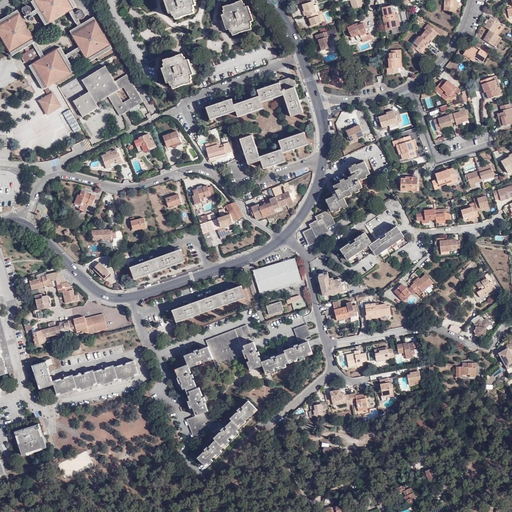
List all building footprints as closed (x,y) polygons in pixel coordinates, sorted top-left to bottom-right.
[(73,0),(34,0),(32,2),(36,10),(38,13),(46,25),(69,11),(73,9),(77,6),(73,0)] [(166,0),(172,14),(173,13),(174,17),(175,16),(176,20),(182,18),(182,17),(189,15),(195,13),(194,10),(195,10),(194,6),(195,6),(192,0),(166,0)] [(223,14),(228,29),(229,29),(230,32),(232,32),(233,35),(239,34),(239,33),(246,31),(252,29),(251,26),(252,25),(251,22),(252,22),(247,6),(246,7),(244,3),(243,4),(242,0),(236,2),(236,3),(230,5),(229,5),(223,7),(224,10),(223,10),(224,14),(223,14)] [(364,6),(361,0),(350,0),(350,1),(353,9),(354,9),(355,11),(359,10),(358,8),(364,6)] [(445,0),(445,10),(455,11),(456,0),(445,0)] [(313,2),(302,5),(304,12),(303,12),(304,16),(306,15),(308,20),(309,20),(311,26),(322,23),(318,12),(316,12),(314,5),(313,2)] [(27,15),(31,13),(31,12),(32,9),(30,6),(28,6),(22,9),(22,12),(24,14),(27,15)] [(392,11),(391,6),(383,8),(385,17),(384,17),(385,23),(387,22),(387,26),(385,26),(387,31),(392,30),(392,28),(399,27),(397,19),(399,18),(398,14),(395,14),(394,10),(392,11)] [(76,15),(73,9),(69,11),(78,26),(81,24),(78,19),(76,15)] [(33,43),(36,42),(36,41),(24,21),(22,18),(18,10),(0,20),(0,34),(13,55),(33,43)] [(38,13),(36,10),(31,13),(27,15),(22,18),(24,21),(30,18),(33,16),(38,13)] [(77,13),(76,15),(78,19),(81,19),(83,19),(85,17),(85,14),(82,10),(80,10),(78,11),(77,13)] [(81,24),(78,26),(70,31),(79,47),(81,50),(89,62),(112,48),(94,17),(81,24)] [(493,46),(500,37),(494,33),(500,24),(491,18),(487,24),(487,23),(485,27),(490,30),(488,34),(485,40),(493,46)] [(355,26),(355,25),(348,27),(352,37),(356,36),(358,40),(362,39),(362,38),(367,36),(367,35),(366,34),(368,34),(366,29),(365,27),(363,23),(358,25),(355,26)] [(437,34),(432,30),(429,28),(426,30),(421,37),(420,36),(412,46),(420,53),(428,43),(429,44),(437,34)] [(319,40),(322,51),(332,48),(330,40),(339,37),(336,29),(316,35),(317,40),(319,40)] [(502,38),(500,37),(493,46),(496,47),(502,38)] [(42,59),(45,57),(36,42),(33,43),(35,47),(40,55),(42,59)] [(25,63),(40,55),(35,47),(21,56),(25,63)] [(67,58),(65,55),(61,47),(45,57),(42,59),(29,66),(44,90),(44,89),(48,87),(75,71),(67,58)] [(81,50),(79,47),(65,55),(67,58),(73,55),(76,53),(81,50)] [(470,58),(473,61),(476,57),(483,62),(488,55),(480,50),(479,52),(472,47),(470,50),(467,49),(464,53),(470,57),(470,58)] [(400,55),(402,55),(401,50),(391,51),(391,53),(389,53),(390,59),(389,58),(389,68),(387,68),(388,73),(398,73),(398,68),(401,67),(400,55)] [(80,54),(76,53),(73,55),(72,59),(73,62),(76,63),(82,60),(82,57),(80,54)] [(472,62),(473,61),(470,58),(470,57),(464,53),(464,55),(466,56),(465,57),(472,62)] [(191,75),(192,75),(187,60),(186,60),(185,57),(184,57),(183,54),(177,56),(170,59),(170,58),(164,60),(165,63),(164,64),(165,67),(164,68),(169,83),(170,83),(171,86),(172,86),(173,89),(179,87),(179,86),(186,84),(187,85),(192,83),(191,79),(192,79),(191,75)] [(96,104),(108,97),(116,92),(120,89),(115,82),(106,66),(82,80),(89,92),(90,92),(96,104)] [(116,92),(108,97),(120,116),(144,101),(127,74),(115,82),(120,89),(124,87),(130,98),(123,103),(116,92)] [(293,77),(289,78),(292,88),(295,87),(297,87),(293,77)] [(373,77),(365,78),(366,86),(374,85),(373,77)] [(496,88),(494,80),(492,77),(481,81),(485,92),(487,92),(489,98),(500,95),(498,87),(496,88)] [(292,88),(289,78),(279,81),(280,83),(283,91),(292,88)] [(496,79),(494,80),(496,88),(498,87),(500,95),(502,94),(496,79)] [(437,92),(438,91),(440,89),(445,93),(442,95),(442,96),(446,100),(450,95),(453,98),(456,97),(460,91),(460,90),(459,89),(457,87),(456,88),(453,85),(451,83),(448,80),(445,83),(442,81),(434,89),(437,92)] [(283,91),(280,83),(258,90),(260,96),(262,102),(284,95),(283,91)] [(295,87),(292,88),(283,91),(284,95),(291,117),(303,113),(295,87)] [(54,91),(52,93),(48,95),(39,100),(47,115),(62,106),(54,91)] [(99,107),(96,104),(90,92),(89,92),(73,101),(83,117),(99,107)] [(262,102),(260,96),(234,105),(236,111),(238,117),(264,109),(262,102)] [(236,111),(234,105),(232,99),(207,108),(211,120),(236,111)] [(502,118),(503,125),(511,122),(511,107),(511,108),(510,103),(500,106),(501,110),(503,110),(503,112),(501,112),(497,113),(499,119),(502,118)] [(64,113),(75,132),(81,129),(70,110),(64,113)] [(466,112),(468,111),(467,110),(433,120),(437,130),(448,127),(447,125),(452,123),(456,121),(457,124),(469,120),(468,117),(466,112)] [(389,125),(397,123),(395,114),(387,116),(387,115),(379,117),(382,128),(389,125)] [(356,128),(347,132),(351,142),(364,136),(359,125),(355,127),(356,128)] [(172,148),(182,144),(177,131),(163,136),(167,147),(171,145),(172,148)] [(282,149),(283,153),(309,145),(304,132),(279,141),(282,149)] [(139,153),(154,147),(149,134),(139,138),(139,139),(135,141),(139,153)] [(249,165),(261,160),(260,157),(252,135),(240,139),(249,165)] [(402,154),(401,155),(403,159),(416,155),(410,136),(396,140),(398,145),(399,144),(402,154)] [(206,148),(207,152),(219,148),(218,146),(221,146),(219,141),(210,143),(211,146),(206,148)] [(207,152),(208,153),(210,161),(227,156),(226,153),(232,151),(230,145),(229,145),(228,143),(224,144),(225,146),(219,148),(207,152)] [(260,157),(261,160),(264,169),(286,162),(283,153),(282,149),(260,157)] [(118,153),(117,150),(112,152),(113,154),(108,156),(107,154),(102,156),(106,168),(112,166),(111,164),(117,162),(117,164),(123,162),(119,153),(118,153)] [(229,162),(234,159),(232,151),(226,153),(227,156),(229,162)] [(511,157),(511,158),(510,156),(501,161),(508,173),(511,171),(511,157)] [(359,179),(362,178),(370,174),(365,161),(349,169),(353,177),(333,186),(337,194),(326,199),(331,212),(347,205),(344,196),(347,195),(351,193),(363,188),(361,184),(359,179)] [(490,165),(486,167),(482,168),(478,169),(479,171),(464,176),(466,183),(469,182),(471,188),(479,186),(478,182),(482,181),(482,179),(486,178),(487,182),(495,179),(494,175),(491,166),(490,165)] [(451,179),(457,177),(454,168),(435,174),(437,179),(432,181),(435,189),(440,188),(439,186),(447,184),(452,182),(451,179)] [(418,177),(411,177),(411,178),(406,178),(401,178),(401,190),(412,190),(412,188),(417,189),(418,177)] [(200,199),(211,196),(208,185),(203,187),(203,188),(198,190),(197,189),(193,190),(194,195),(192,196),(195,204),(201,202),(200,199)] [(511,196),(511,186),(493,192),(495,199),(500,198),(501,201),(509,199),(508,197),(511,196)] [(75,203),(81,205),(83,202),(89,204),(92,206),(97,196),(91,194),(91,195),(86,193),(87,192),(82,190),(80,195),(78,194),(75,203)] [(289,192),(270,199),(271,202),(274,210),(287,204),(288,206),(294,203),(289,192)] [(174,206),(182,203),(179,194),(166,198),(168,207),(173,205),(174,206)] [(479,204),(476,205),(476,206),(478,212),(481,210),(481,209),(489,206),(486,196),(477,198),(479,204)] [(83,202),(81,205),(79,209),(85,212),(89,204),(83,202)] [(235,221),(243,216),(242,212),(236,202),(226,205),(231,214),(234,220),(235,222),(235,221)] [(251,207),(256,220),(275,213),(274,210),(271,202),(260,207),(259,204),(251,207)] [(476,218),(479,217),(478,212),(476,206),(470,208),(462,210),(464,219),(468,218),(475,216),(476,218)] [(376,256),(379,254),(405,237),(397,226),(398,225),(388,209),(367,223),(377,237),(386,231),(387,232),(372,243),(365,233),(340,249),(345,256),(340,259),(343,263),(369,245),(376,256)] [(435,210),(435,209),(424,210),(424,213),(416,213),(417,220),(422,220),(425,219),(425,220),(429,220),(436,219),(435,210)] [(447,209),(435,210),(436,219),(436,221),(446,220),(446,218),(450,218),(450,212),(447,213),(447,209)] [(328,211),(316,217),(318,221),(309,225),(311,228),(304,232),(309,244),(322,239),(320,235),(328,231),(327,227),(334,224),(328,211)] [(203,223),(209,221),(208,215),(201,217),(203,223)] [(230,215),(219,219),(221,227),(233,223),(233,221),(230,215)] [(142,224),(143,229),(147,228),(144,218),(135,220),(134,217),(131,218),(132,226),(142,224)] [(208,250),(214,248),(209,232),(217,229),(218,232),(222,230),(221,227),(219,219),(200,225),(208,250)] [(116,238),(116,229),(92,230),(92,240),(101,240),(112,240),(112,238),(116,238)] [(452,248),(461,247),(460,240),(457,241),(456,239),(440,241),(441,251),(453,250),(452,248)] [(182,249),(156,258),(160,271),(186,261),(182,249)] [(160,271),(156,258),(131,267),(135,279),(160,271)] [(295,258),(272,265),(281,280),(284,286),(302,281),(295,258)] [(93,269),(104,280),(109,274),(110,274),(99,263),(93,269)] [(281,280),(272,265),(254,270),(254,274),(253,274),(254,275),(256,275),(258,280),(256,280),(257,284),(260,293),(284,286),(281,280)] [(58,272),(46,275),(46,276),(48,285),(49,287),(52,286),(54,286),(53,284),(57,283),(57,285),(58,289),(68,286),(71,286),(67,281),(64,282),(63,278),(61,278),(61,275),(58,272)] [(328,272),(318,274),(323,296),(330,294),(331,294),(334,293),(334,294),(347,290),(345,281),(341,282),(340,278),(333,280),(333,278),(329,279),(328,272)] [(416,292),(418,294),(421,291),(422,292),(426,289),(429,286),(433,282),(426,274),(420,279),(415,284),(414,283),(411,286),(411,287),(416,292)] [(48,285),(46,276),(42,277),(42,278),(30,281),(32,290),(45,287),(44,286),(48,285)] [(482,290),(480,291),(478,292),(481,297),(495,288),(491,282),(492,281),(489,277),(487,278),(482,281),(481,281),(476,284),(479,289),(481,287),(482,290)] [(416,292),(411,287),(408,290),(402,284),(394,292),(402,300),(410,293),(412,294),(412,295),(416,292)] [(68,286),(58,289),(59,292),(63,292),(64,296),(66,295),(67,302),(79,300),(78,295),(74,296),(73,289),(69,290),(68,286)] [(242,286),(220,293),(224,306),(246,298),(242,286)] [(224,306),(220,293),(198,301),(203,313),(224,306)] [(410,293),(402,300),(403,302),(412,294),(410,293)] [(40,294),(35,295),(38,310),(35,311),(36,319),(39,318),(45,317),(44,309),(50,307),(47,295),(42,296),(41,294),(40,294)] [(300,295),(287,299),(289,304),(302,300),(300,295)] [(203,313),(198,301),(173,310),(177,323),(203,313)] [(281,301),(267,306),(269,315),(284,311),(281,301)] [(376,306),(376,303),(365,305),(367,316),(381,314),(381,316),(391,315),(390,306),(387,306),(387,304),(379,305),(376,306)] [(350,317),(348,307),(348,306),(335,310),(337,320),(344,318),(345,319),(351,317),(350,317)] [(355,306),(348,307),(350,317),(357,315),(355,306)] [(87,331),(84,332),(85,334),(106,329),(103,314),(84,319),(87,331)] [(75,328),(77,334),(84,332),(87,331),(84,319),(80,320),(79,318),(73,319),(67,321),(70,330),(75,328)] [(486,328),(490,325),(485,320),(482,322),(480,319),(475,324),(476,326),(476,330),(475,330),(475,331),(474,332),(475,333),(476,333),(476,335),(484,336),(484,332),(486,332),(486,328)] [(57,334),(58,341),(63,340),(61,332),(70,330),(67,321),(57,323),(58,327),(55,327),(57,334)] [(306,324),(294,329),(299,341),(311,336),(306,324)] [(206,341),(208,347),(212,357),(213,359),(216,366),(245,355),(243,350),(245,349),(244,346),(247,344),(245,339),(251,337),(247,325),(206,341)] [(55,327),(42,331),(43,338),(45,337),(57,334),(55,327)] [(36,345),(44,343),(44,340),(43,338),(42,331),(34,333),(35,339),(35,340),(36,345)] [(284,351),(285,353),(288,360),(292,359),(293,362),(298,360),(297,359),(304,356),(304,357),(310,355),(309,353),(312,351),(308,341),(300,345),(299,346),(298,344),(294,346),(295,347),(293,348),(293,347),(284,351)] [(254,342),(247,344),(244,346),(245,349),(243,350),(245,355),(247,354),(248,358),(250,361),(247,362),(249,367),(251,366),(253,369),(263,365),(262,362),(260,357),(259,356),(260,355),(259,351),(257,352),(257,351),(257,350),(254,342)] [(403,343),(398,344),(397,345),(399,353),(406,352),(407,358),(414,357),(413,355),(413,353),(415,353),(413,342),(409,343),(406,344),(406,343),(403,343)] [(505,367),(506,368),(511,365),(511,354),(511,344),(511,342),(506,345),(506,346),(504,347),(505,348),(504,349),(505,350),(504,351),(503,351),(496,354),(502,359),(504,363),(503,364),(505,367)] [(188,365),(190,368),(198,365),(197,363),(200,361),(204,360),(205,362),(210,360),(209,358),(212,357),(208,347),(201,350),(198,351),(198,350),(194,351),(195,352),(194,353),(193,352),(188,354),(185,356),(188,365)] [(395,357),(393,348),(388,349),(383,350),(383,348),(375,350),(377,359),(385,357),(385,359),(390,359),(389,358),(395,357)] [(367,361),(366,353),(361,354),(360,350),(355,352),(355,353),(347,355),(349,366),(357,364),(358,366),(358,367),(363,366),(362,362),(367,361)] [(0,375),(8,373),(6,367),(4,360),(2,353),(0,353),(0,375)] [(270,359),(262,362),(263,365),(265,372),(269,371),(270,373),(275,371),(274,369),(277,368),(281,366),(282,369),(287,367),(286,364),(289,363),(288,360),(285,353),(277,356),(277,357),(276,357),(275,356),(271,357),(272,359),(270,359)] [(132,377),(139,375),(135,360),(126,363),(127,364),(123,366),(122,364),(114,367),(118,380),(119,381),(125,379),(132,377)] [(47,361),(36,365),(32,366),(40,389),(54,384),(53,381),(52,379),(51,376),(50,373),(48,366),(47,361)] [(471,367),(463,367),(462,367),(457,367),(457,377),(463,377),(463,375),(470,375),(470,377),(476,377),(476,363),(471,363),(471,367)] [(114,367),(114,365),(106,368),(106,369),(103,370),(102,369),(94,371),(98,384),(99,386),(105,384),(112,382),(118,380),(114,367)] [(189,391),(197,388),(194,380),(193,380),(193,379),(194,378),(193,374),(191,375),(191,373),(192,373),(190,368),(188,365),(178,369),(180,372),(177,373),(179,378),(180,377),(183,384),(181,385),(183,389),(186,389),(187,392),(189,391)] [(422,368),(422,365),(409,367),(410,372),(411,373),(408,374),(409,383),(416,381),(417,383),(422,382),(419,370),(418,370),(418,369),(422,368)] [(94,371),(94,370),(85,373),(86,374),(83,375),(82,374),(73,376),(78,389),(78,391),(84,389),(91,387),(98,384),(94,371)] [(53,381),(54,384),(58,395),(64,394),(71,391),(78,389),(73,376),(73,374),(68,376),(64,378),(65,379),(62,380),(61,379),(53,381)] [(391,382),(390,377),(380,379),(382,387),(382,389),(381,389),(383,400),(387,399),(387,397),(395,396),(394,394),(392,382),(391,382)] [(199,415),(209,411),(206,403),(205,403),(204,401),(206,401),(204,397),(203,398),(202,396),(203,396),(200,388),(197,388),(189,391),(191,395),(189,396),(190,400),(188,401),(189,405),(192,404),(193,408),(195,412),(197,411),(199,415)] [(349,406),(353,405),(353,402),(351,395),(347,396),(346,395),(343,396),(342,394),(342,390),(332,392),(335,406),(348,404),(349,406)] [(353,402),(353,405),(357,405),(356,402),(358,401),(360,412),(365,411),(364,410),(369,408),(367,396),(362,397),(362,395),(357,396),(356,394),(351,395),(353,402)] [(231,419),(232,420),(238,426),(241,423),(243,425),(246,421),(245,421),(251,416),(252,416),(255,413),(254,411),(256,408),(248,401),(242,407),(243,407),(241,409),(240,407),(237,410),(239,411),(237,413),(237,412),(233,416),(231,419)] [(323,410),(328,409),(327,401),(320,403),(320,405),(318,406),(318,404),(311,406),(312,411),(316,410),(317,417),(318,416),(319,418),(323,417),(327,413),(325,411),(323,412),(323,410)] [(213,409),(209,411),(199,415),(196,416),(187,420),(194,439),(218,429),(220,427),(213,409)] [(214,438),(216,440),(221,446),(224,443),(226,445),(230,441),(228,439),(231,437),(233,434),(235,436),(239,432),(237,430),(240,428),(238,426),(232,420),(226,426),(226,427),(225,428),(224,427),(221,430),(222,431),(221,432),(220,432),(217,435),(214,438)] [(47,448),(43,436),(42,433),(39,424),(15,432),(18,441),(19,444),(22,456),(27,454),(27,455),(43,450),(43,449),(47,448)] [(198,458),(206,465),(208,463),(210,465),(214,461),(211,459),(214,456),(217,454),(219,456),(222,452),(221,450),(223,448),(221,446),(216,440),(209,446),(210,447),(208,448),(207,447),(205,449),(206,450),(204,452),(201,455),(198,458)] [(342,453),(342,449),(324,447),(323,453),(342,455),(342,453)] [(431,469),(425,472),(429,482),(440,477),(438,473),(434,475),(431,469)] [(387,493),(388,495),(391,494),(392,497),(403,491),(402,490),(404,489),(404,488),(403,485),(387,493)] [(405,490),(403,491),(405,496),(403,497),(407,505),(418,499),(416,495),(414,496),(413,492),(410,493),(408,489),(405,490)] [(440,490),(429,494),(430,498),(441,495),(440,490)] [(378,511),(386,511),(385,508),(391,505),(388,499),(387,499),(384,492),(379,495),(381,499),(378,500),(380,505),(376,507),(378,511)]
